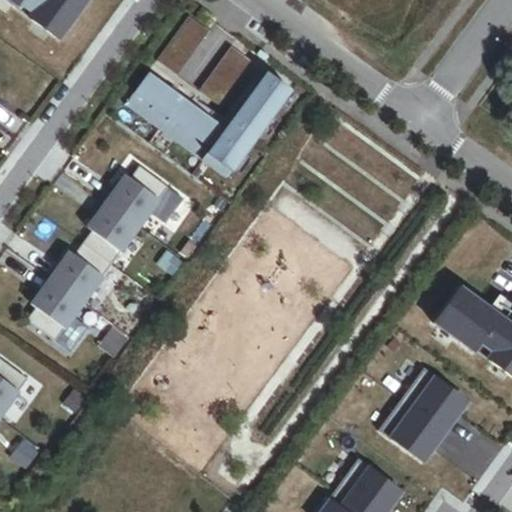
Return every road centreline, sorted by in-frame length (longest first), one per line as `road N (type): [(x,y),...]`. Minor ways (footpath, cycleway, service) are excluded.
road 1 (residential): [(147,0),(0,202)]
road 2 (residential): [(417,124),(238,0)]
road 3 (residential): [(510,0),(417,124)]
